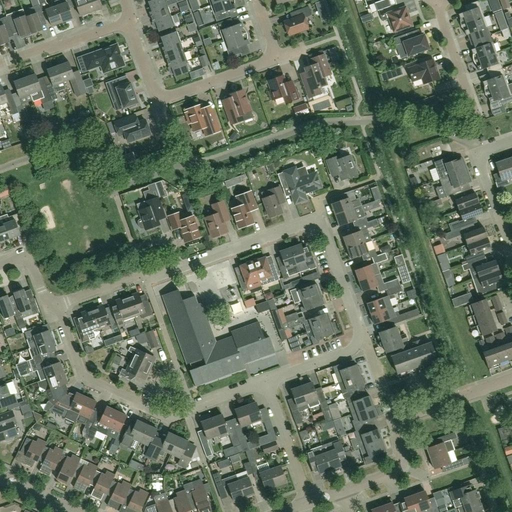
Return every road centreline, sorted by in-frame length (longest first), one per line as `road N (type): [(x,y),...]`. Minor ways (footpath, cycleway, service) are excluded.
road 1 (residential): [(344,490),(398,465),(406,418),(511,377)]
road 2 (residential): [(319,219),(179,269)]
road 3 (residential): [(57,304),(81,372),(149,407)]
road 4 (residential): [(0,64),(130,21)]
road 5 (residential): [(511,141),(489,148),(480,163),(511,246)]
road 6 (residential): [(309,502),(265,381)]
road 7 (residential): [(357,341),(319,219)]
road 8 (residential): [(156,102),(274,59)]
road 9 (residential): [(476,119),(436,2)]
